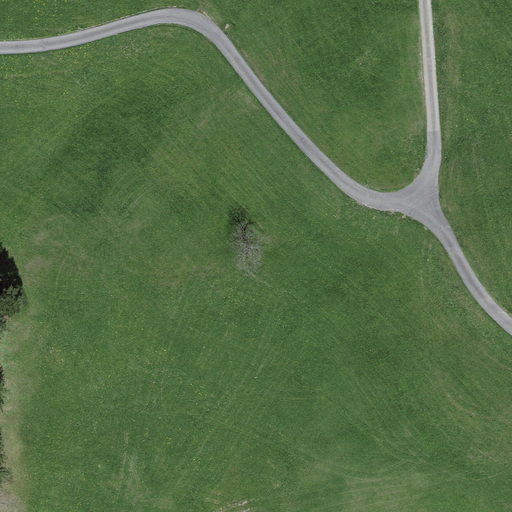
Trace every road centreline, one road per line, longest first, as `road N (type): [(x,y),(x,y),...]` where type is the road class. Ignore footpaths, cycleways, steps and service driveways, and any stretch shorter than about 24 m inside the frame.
road 1 (unclassified): [(0,47),(65,42),(156,14),(192,19),(219,36),(340,183),(385,204),(419,197),(481,297),(511,326)]
road 2 (track): [(419,197),(434,157),(423,0)]
